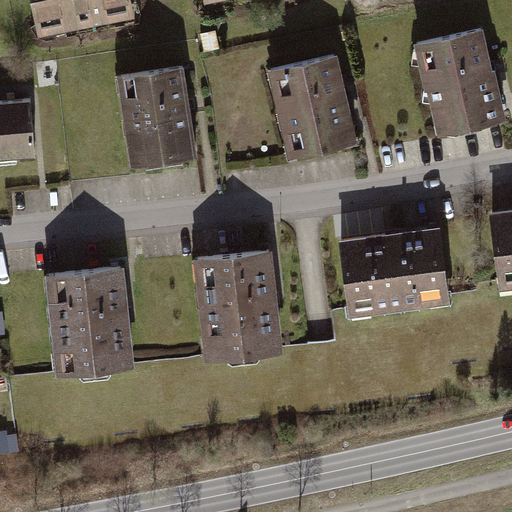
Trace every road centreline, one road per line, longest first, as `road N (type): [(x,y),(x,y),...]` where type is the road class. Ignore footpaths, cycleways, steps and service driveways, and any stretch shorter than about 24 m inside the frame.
road 1 (residential): [(0,237),(341,204),(511,165)]
road 2 (secondary): [(125,511),(511,430)]
